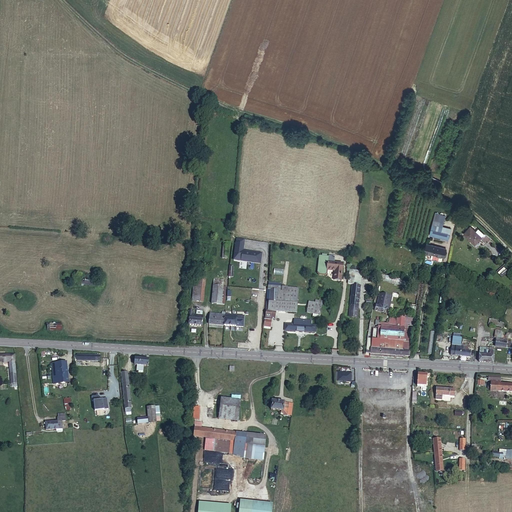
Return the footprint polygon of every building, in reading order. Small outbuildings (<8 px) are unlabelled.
[(440,239),(442,228),(442,224),(433,223),(431,236),(435,237),(434,238),(440,239)] [(449,241),(451,229),(442,228),(440,239),(449,241)] [(481,238),(475,233),(470,228),(463,235),(473,245),(481,238)] [(484,235),(478,229),(475,233),(481,238),(484,235)] [(243,246),(235,245),(234,257),(242,258),(241,264),(261,266),(263,255),(242,253),(243,246)] [(447,259),(448,251),(429,247),(428,250),(444,252),(443,258),(446,259),(447,259)] [(443,258),(444,252),(428,250),(427,255),(434,256),(442,258),(443,258)] [(329,259),(320,258),(318,275),(320,277),(322,277),(325,278),(327,276),(327,272),(328,263),(336,265),(336,259),(329,258),(329,259)] [(343,283),(345,266),(336,265),(328,263),(327,272),(336,274),(335,282),(343,283)] [(362,286),(364,272),(352,270),(351,284),(354,285),(362,286)] [(101,282),(93,281),(94,279),(67,276),(68,273),(63,273),(62,283),(101,288),(101,282)] [(414,284),(382,277),(381,283),(414,290),(414,284)] [(203,303),(204,279),(193,279),(191,303),(203,303)] [(224,306),(225,290),(222,289),(223,281),(214,280),(211,305),(224,306)] [(169,291),(169,285),(146,283),(146,289),(169,291)] [(357,319),(362,286),(354,285),(350,318),(357,319)] [(298,313),(300,291),(269,289),(267,310),(298,313)] [(389,309),(392,295),(380,292),(377,303),(380,303),(380,299),(385,300),(385,305),(389,306),(388,309),(389,309)] [(388,309),(389,306),(385,305),(385,300),(380,299),(380,303),(380,304),(376,304),(374,312),(385,314),(387,309),(388,309)] [(323,319),(325,304),(318,303),(318,307),(310,306),(310,314),(316,315),(315,319),(323,319)] [(409,358),(417,306),(408,304),(406,311),(397,313),(394,315),(394,317),(388,317),(387,324),(379,323),(379,320),(375,320),(374,326),(379,326),(378,328),(376,328),(376,330),(373,330),(372,340),(370,353),(370,357),(404,360),(404,358),(409,358)] [(202,328),(202,317),(197,316),(191,316),(191,308),(187,308),(186,320),(188,320),(187,327),(202,328)] [(276,319),(276,313),(267,312),(266,328),(273,328),(273,321),(272,320),(272,319),(276,319)] [(224,316),(224,313),(221,313),(221,316),(210,315),(209,326),(223,327),(224,316)] [(242,329),(243,317),(224,316),(223,327),(242,329)] [(317,335),(317,328),(313,327),(295,326),(286,325),(286,332),(317,335)] [(509,350),(511,340),(506,339),(506,342),(495,341),(494,349),(509,350)] [(461,358),(462,351),(462,348),(452,347),(451,357),(461,358)] [(493,364),(494,353),(484,352),(483,356),(479,356),(478,363),(493,364)] [(12,366),(12,359),(0,359),(0,365),(8,366),(11,392),(16,392),(13,366),(12,366)] [(99,368),(99,361),(75,360),(75,366),(99,368)] [(147,371),(147,363),(133,363),(133,370),(137,370),(137,375),(143,375),(143,371),(147,371)] [(67,387),(65,367),(49,369),(52,389),(67,387)] [(352,381),(353,371),(341,371),(341,381),(352,381)] [(428,386),(429,375),(419,374),(419,385),(428,386)] [(129,417),(125,376),(117,377),(117,380),(119,379),(123,417),(129,417)] [(501,390),(501,382),(501,380),(492,379),(492,389),(501,390)] [(511,390),(511,381),(501,382),(501,390),(511,390)] [(450,394),(451,388),(438,387),(438,398),(443,398),(444,397),(444,394),(450,394)] [(292,408),(292,401),(271,399),(270,409),(280,409),(280,414),(283,414),(283,412),(288,412),(288,408),(292,408)] [(238,420),(239,400),(220,400),(219,419),(238,420)] [(105,414),(104,403),(99,403),(99,405),(96,405),(96,401),(88,401),(89,406),(90,406),(91,416),(105,414)] [(154,424),(154,412),(145,412),(146,422),(146,425),(154,424)] [(62,434),(62,426),(64,426),(64,422),(57,422),(57,427),(45,427),(45,435),(62,434)] [(231,439),(232,431),(202,427),(195,427),(195,435),(206,436),(231,439)] [(243,442),(244,432),(232,431),(231,439),(231,441),(243,442)] [(265,444),(266,434),(247,432),(246,443),(265,444)] [(231,441),(231,439),(206,436),(205,449),(229,451),(231,441)] [(264,459),(265,444),(246,443),(245,457),(264,459)] [(445,469),(443,454),(436,454),(438,470),(445,469)] [(216,468),(216,476),(218,476),(218,478),(227,478),(227,465),(222,464),(221,468),(216,468)] [(271,511),(273,505),(241,501),(239,511),(271,511)] [(230,511),(231,506),(200,503),(198,511),(230,511)]
